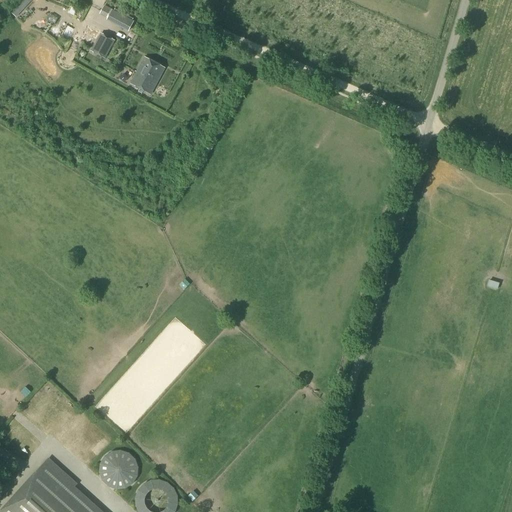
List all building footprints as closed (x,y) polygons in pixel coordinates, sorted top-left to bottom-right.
[(30,0),(20,0),(9,12),(16,18),(32,1),(30,0)] [(111,10),(104,6),(99,14),(107,18),(111,10)] [(112,11),(107,20),(108,20),(122,28),(128,31),(133,22),(132,22),(126,19),(112,11)] [(114,41),(100,33),(90,52),(105,60),(114,41)] [(150,95),(164,69),(144,57),(130,84),(150,95)] [(93,440),(83,452),(88,456),(98,444),(93,440)] [(117,490),(125,489),(132,484),(137,476),(138,468),(134,460),(128,454),(120,451),(111,452),(104,457),(100,465),(99,473),(102,481),(109,487),(117,490)] [(99,511),(72,487),(74,485),(46,460),(0,511),(99,511)] [(176,504),(175,499),(174,495),(172,491),(168,488),(166,486),(162,484),(157,483),(154,483),(149,484),(146,485),(142,487),(140,490),(137,494),(136,497),(135,501),(135,504),(135,509),(136,511),(173,511),(174,511),(175,508),(176,504)]
